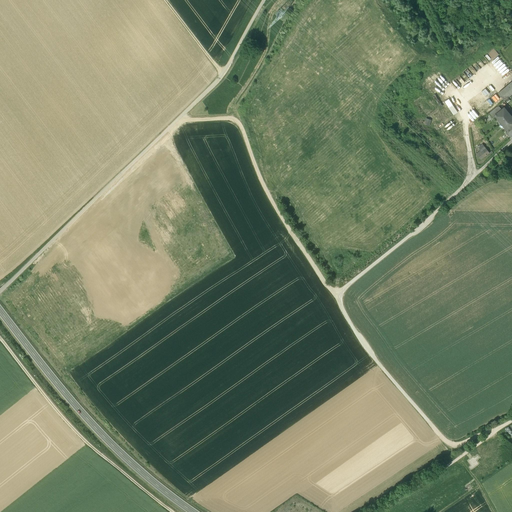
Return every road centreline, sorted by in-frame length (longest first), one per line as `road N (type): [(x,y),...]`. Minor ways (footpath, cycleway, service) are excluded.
road 1 (track): [(479,170),(335,295),(364,346),(454,448),(494,432)]
road 2 (track): [(263,0),(212,85),(0,291)]
road 3 (secondary): [(0,310),(87,419),(193,511)]
road 4 (track): [(177,511),(82,439),(0,327)]
road 5 (track): [(335,295),(274,203),(236,119)]
road 6 (track): [(380,511),(511,420)]
